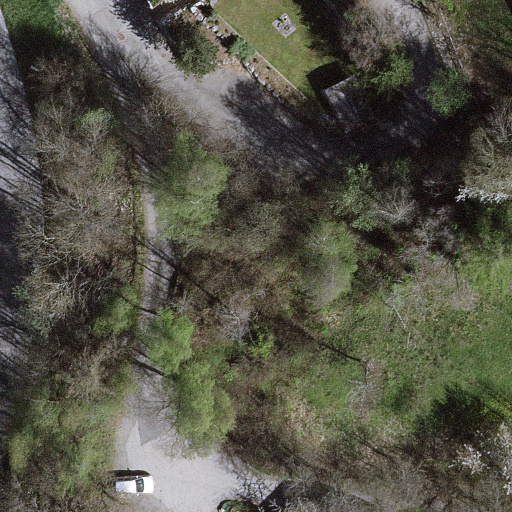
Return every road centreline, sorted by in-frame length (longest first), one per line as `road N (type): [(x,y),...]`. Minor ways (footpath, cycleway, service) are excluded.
road 1 (unknown): [(166,70),(144,299),(151,382),(180,442),(234,472),(293,483),(511,503)]
road 2 (tertiary): [(0,306),(11,239),(0,149)]
road 3 (unknown): [(166,70),(205,177),(228,213)]
